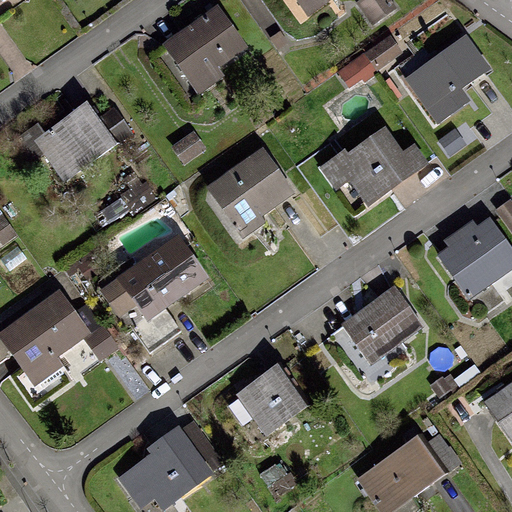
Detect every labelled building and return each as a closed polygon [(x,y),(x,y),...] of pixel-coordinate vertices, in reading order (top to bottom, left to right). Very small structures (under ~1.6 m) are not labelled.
[(303,0),(311,11),(325,0),(303,0)] [(392,0),(356,0),(371,20),(395,3),(392,0)] [(218,4),(166,40),(197,84),(219,69),(214,62),(244,41),(218,4)] [(388,31),(363,49),(375,66),(400,48),(388,31)] [(461,31),(414,65),(445,107),(466,92),(459,82),(484,63),(461,31)] [(85,97),(32,135),(60,174),(113,136),(85,97)] [(380,128),(338,158),(365,196),(407,166),(380,128)] [(259,147),(210,182),(240,223),(289,189),(259,147)] [(511,241),(490,211),(437,250),(466,289),(511,255),(511,241)] [(176,231),(120,271),(148,311),(205,271),(176,231)] [(391,286),(342,319),(367,355),(415,321),(391,286)] [(58,291),(0,331),(0,332),(34,380),(56,364),(48,353),(84,327),(58,291)] [(102,327),(85,339),(94,352),(111,340),(102,327)] [(275,359),(236,391),(267,429),(306,397),(275,359)] [(511,378),(485,396),(511,434),(511,378)] [(178,427),(115,473),(143,511),(150,511),(209,470),(178,427)] [(419,431),(360,476),(386,510),(445,464),(419,431)]
